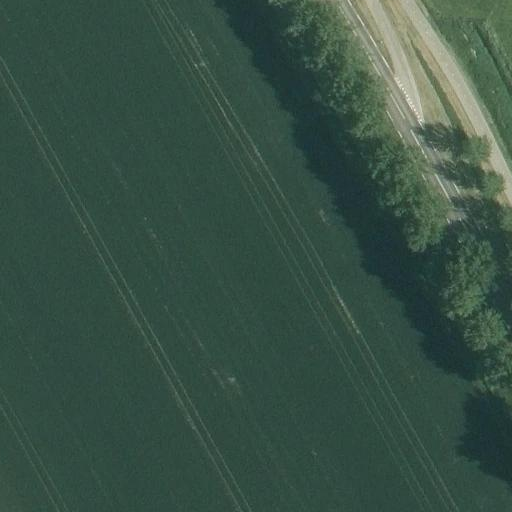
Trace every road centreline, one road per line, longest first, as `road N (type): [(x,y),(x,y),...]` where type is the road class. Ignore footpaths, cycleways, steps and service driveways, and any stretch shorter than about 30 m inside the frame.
road 1 (secondary): [(511,310),(401,115)]
road 2 (secondary): [(401,115),(330,0)]
road 3 (unclassified): [(367,0),(409,87),(410,107),(401,115)]
